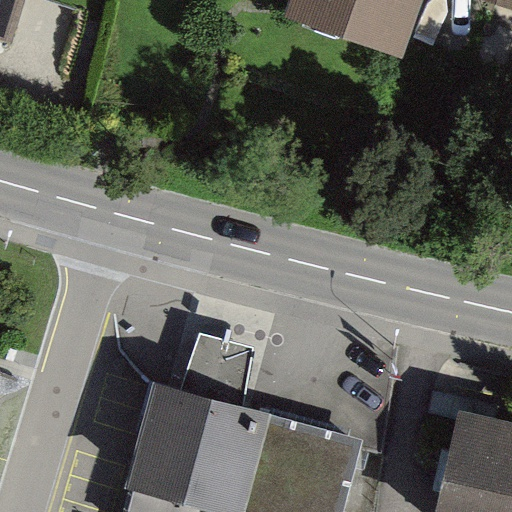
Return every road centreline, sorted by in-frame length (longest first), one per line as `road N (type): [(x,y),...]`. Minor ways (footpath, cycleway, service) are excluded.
road 1 (primary): [(511,313),(86,206)]
road 2 (residential): [(86,206),(5,511)]
